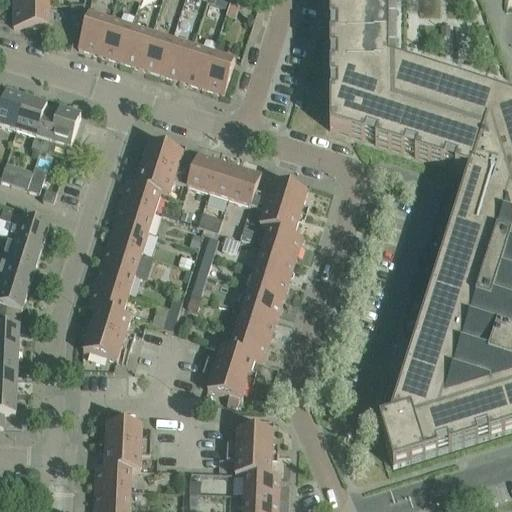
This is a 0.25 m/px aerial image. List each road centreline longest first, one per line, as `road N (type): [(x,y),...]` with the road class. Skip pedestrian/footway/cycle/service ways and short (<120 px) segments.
road 1 (residential): [(342,511),(292,395),(355,199),(354,178),(335,164),(244,136)]
road 2 (residential): [(54,402),(58,316),(127,98)]
road 3 (residential): [(362,511),(511,466)]
road 4 (residential): [(54,402),(200,408)]
road 5 (residential): [(286,0),(244,136)]
road 6 (residential): [(127,98),(0,57)]
road 7 (residential): [(244,136),(127,98)]
